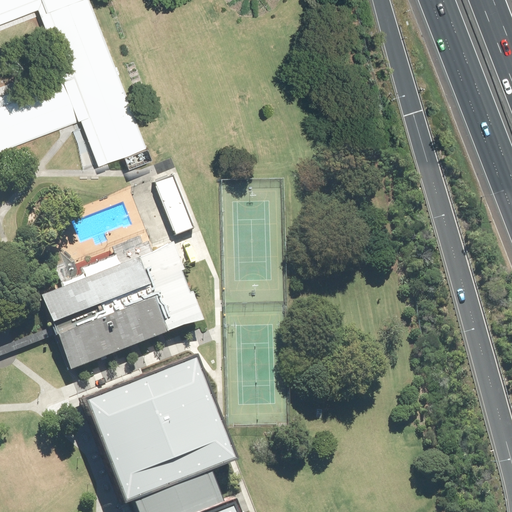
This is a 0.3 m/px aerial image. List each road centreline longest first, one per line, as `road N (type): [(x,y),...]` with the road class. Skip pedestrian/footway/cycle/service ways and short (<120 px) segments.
road 1 (motorway): [(507,448),(382,0)]
road 2 (motorway): [(511,179),(442,0)]
